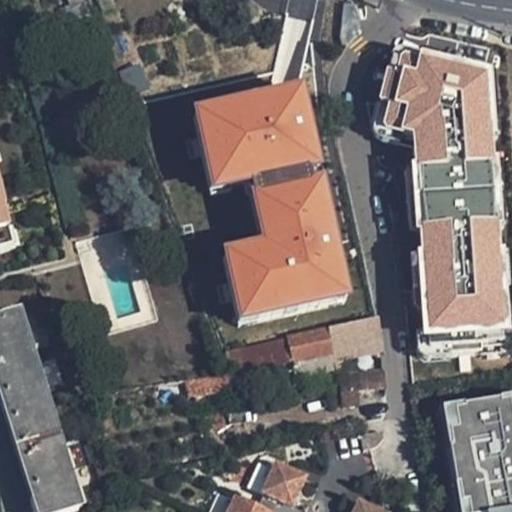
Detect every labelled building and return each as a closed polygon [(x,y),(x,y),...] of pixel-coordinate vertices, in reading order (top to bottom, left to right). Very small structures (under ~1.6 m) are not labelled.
[(61,4),(71,31),(93,23),(83,0),(69,0),(68,1),(61,4)] [(485,83),(490,142),(500,142),(495,83),(494,80),(492,76),(489,74),(411,43),(405,42),(401,44),(398,48),(366,127),(366,132),(368,137),(372,140),(415,157),(414,146),(375,130),(403,62),(417,56),(485,83)] [(429,334),(431,352),(453,351),(454,358),(465,357),(474,356),(485,355),(485,348),(506,347),(505,329),(501,284),(497,231),(492,168),(490,142),(485,83),(417,56),(403,62),(375,130),(414,146),(415,157),(416,174),(421,236),(423,258),(426,291),(428,291),(429,304),(427,304),(428,313),(429,334)] [(301,94),(289,96),(293,115),(305,112),(301,94)] [(233,109),(194,118),(209,185),(228,180),(229,186),(253,181),(258,202),(262,201),(273,253),(274,253),(255,257),(254,252),(224,258),(238,319),(256,315),(258,325),(288,318),(285,309),(296,307),(298,316),(332,309),(330,300),(347,296),(322,185),(310,188),(307,174),(319,171),(305,112),(293,115),(289,96),(251,105),(253,114),(235,118),(233,109)] [(251,105),(233,109),(235,118),(253,114),(251,105)] [(502,168),(492,168),(497,231),(507,231),(502,168)] [(310,188),(322,185),(319,171),(307,174),(310,188)] [(421,236),(416,174),(406,175),(411,237),(421,236)] [(228,180),(209,185),(212,197),(249,189),(262,250),(254,252),(255,257),(274,253),(273,253),(262,201),(258,202),(253,181),(229,186),(228,180)] [(2,234),(6,249),(12,248),(8,231),(2,234)] [(413,259),(416,292),(426,291),(423,258),(413,259)] [(509,259),(499,260),(501,284),(511,283),(509,259)] [(332,309),(349,305),(347,296),(330,300),(332,309)] [(428,313),(427,304),(417,305),(419,309),(423,313),(428,313)] [(285,309),(288,318),(298,316),(296,307),(285,309)] [(16,313),(0,317),(0,404),(33,511),(72,511),(77,511),(16,313)] [(256,315),(238,319),(240,329),(258,325),(256,315)] [(379,317),(225,352),(233,375),(296,361),(299,372),(300,378),(335,370),(331,353),(384,341),(379,317)] [(506,347),(485,348),(485,355),(485,358),(507,357),(511,355),(511,354),(511,328),(505,329),(506,347)] [(453,351),(431,352),(429,334),(419,335),(421,353),(423,358),(427,362),(431,362),(454,361),(454,358),(453,351)] [(474,356),(465,357),(466,372),(475,371),(474,356)] [(296,361),(280,365),(282,375),(299,372),(296,361)] [(390,374),(369,378),(372,396),(393,392),(390,374)] [(509,417),(511,416),(511,396),(436,410),(443,451),(447,450),(450,450),(447,432),(455,431),(452,412),(462,410),(462,407),(498,401),(498,403),(507,402),(509,417)] [(462,410),(452,412),(455,431),(447,432),(450,450),(447,450),(453,486),(456,486),(459,505),(465,504),(466,511),(511,511),(511,416),(509,417),(507,402),(498,403),(498,401),(462,407),(462,410)] [(367,438),(371,454),(377,450),(392,434),(367,438)] [(305,511),(307,510),(296,505),(309,474),(303,472),(279,461),(266,491),(269,493),(263,505),(240,494),(231,511),(305,511)] [(459,505),(456,486),(453,486),(450,487),(454,511),(466,511),(465,504),(459,505)] [(387,511),(374,505),(364,501),(358,511),(387,511)]
